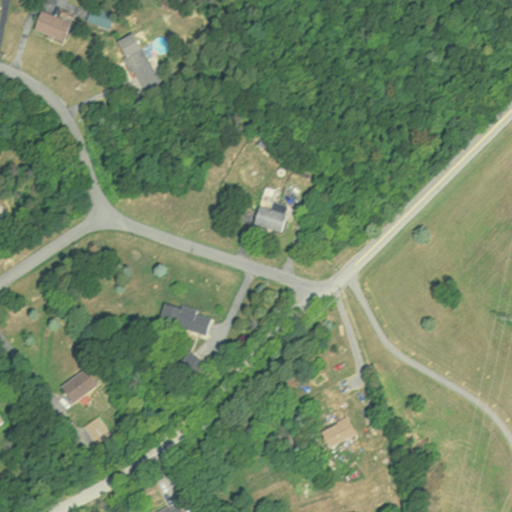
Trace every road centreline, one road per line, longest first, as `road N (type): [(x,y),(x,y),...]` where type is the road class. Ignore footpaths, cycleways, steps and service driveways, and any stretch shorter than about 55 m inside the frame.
road 1 (residential): [(53,511),(326,288),(511,107)]
road 2 (residential): [(326,288),(107,214)]
road 3 (residential): [(107,214),(62,112),(37,84),(0,67)]
road 4 (residential): [(107,214),(0,283)]
